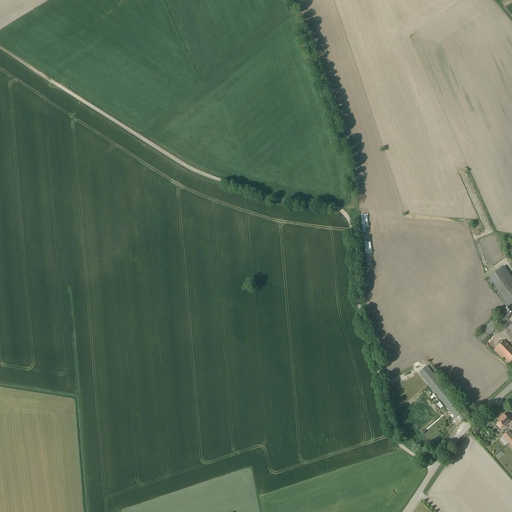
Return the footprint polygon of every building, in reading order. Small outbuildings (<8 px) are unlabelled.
[(506,307),(511,303),(511,277),(504,266),(487,278),(506,307)] [(482,342),(511,315),(505,308),(476,335),(482,342)] [(511,350),(511,349),(511,348),(504,340),(494,350),(511,368),(511,350)] [(455,417),(463,411),(427,366),(419,372),(455,417)] [(511,418),(507,412),(504,415),(498,420),(500,421),(496,425),(500,429),(503,425),(509,420),(511,418)] [(511,445),(511,435),(508,431),(503,435),(511,445)]
